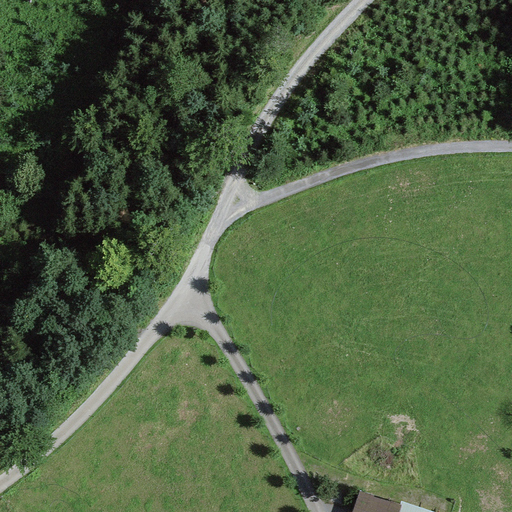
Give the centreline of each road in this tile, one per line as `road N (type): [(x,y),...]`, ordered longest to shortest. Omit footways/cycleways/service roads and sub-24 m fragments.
road 1 (track): [(221,216),(414,154),(511,149)]
road 2 (unclassified): [(0,485),(99,396),(188,289)]
road 3 (track): [(221,216),(262,125),(299,70),(364,0)]
